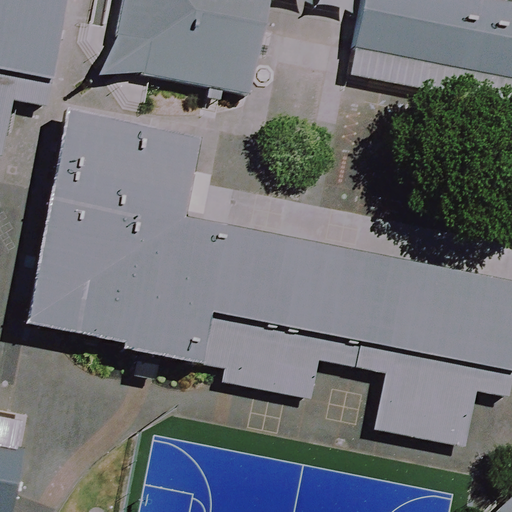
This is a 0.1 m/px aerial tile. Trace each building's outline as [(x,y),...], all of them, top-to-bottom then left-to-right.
[(29,3),(12,0),(0,0),(0,95),(11,97),(29,3)] [(240,0),(86,0),(70,86),(219,114),(240,0)] [(469,11),(408,0),(330,0),(314,90),(449,115),(469,11)] [(192,152),(30,122),(0,284),(0,331),(341,395),(333,439),(461,463),(493,292),(176,233),(192,152)] [(511,511),(511,492),(489,511),(511,511)]
